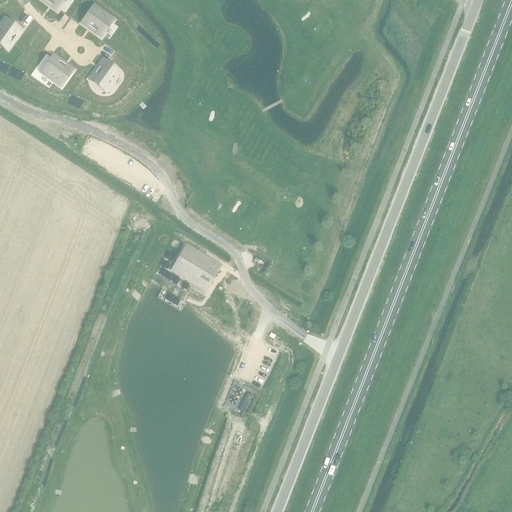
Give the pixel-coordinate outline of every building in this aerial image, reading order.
[(46,0),(59,9),(64,0),(46,0)] [(93,9),(84,21),(102,34),(111,22),(93,9)] [(7,21),(0,29),(0,44),(5,48),(14,36),(15,36),(20,30),(7,21)] [(52,59),(44,71),(62,84),(72,71),(66,67),(65,68),(52,59)] [(101,69),(92,81),(104,90),(117,72),(104,62),(100,68),(101,69)] [(181,255),(172,269),(193,282),(206,290),(215,275),(220,267),(206,259),(206,260),(185,247),(181,255)]
